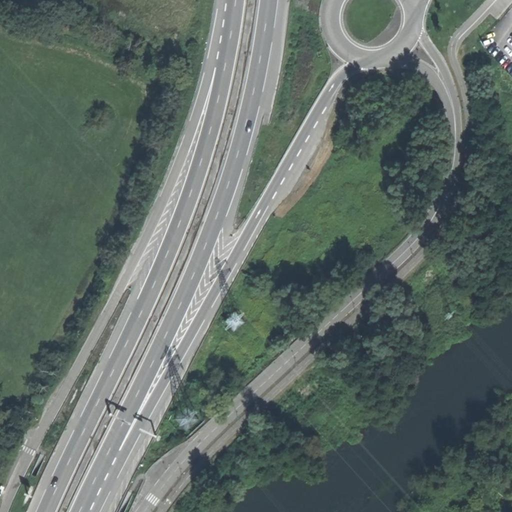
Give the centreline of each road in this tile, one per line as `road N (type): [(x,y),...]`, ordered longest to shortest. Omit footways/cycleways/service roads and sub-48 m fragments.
road 1 (unclassified): [(145,511),(203,439),(418,240),(442,204),(455,156),(445,86)]
road 2 (unclassified): [(224,67),(203,91),(170,185),(3,511)]
road 3 (trunk): [(107,450),(231,177),(269,0)]
road 4 (trunk): [(224,67),(196,175),(158,272),(44,511)]
road 5 (trunk): [(107,450),(138,425),(355,57)]
